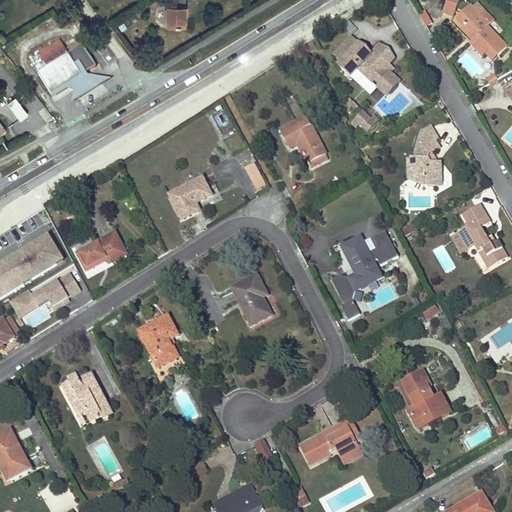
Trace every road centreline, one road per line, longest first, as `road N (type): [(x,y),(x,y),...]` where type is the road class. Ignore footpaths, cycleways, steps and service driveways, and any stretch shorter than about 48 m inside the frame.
road 1 (residential): [(0,371),(229,227),(255,224),(280,239),(337,360),(324,388),(289,410),(248,415)]
road 2 (secondary): [(0,194),(323,0)]
road 3 (residential): [(394,0),(511,203)]
road 4 (residential): [(511,446),(398,511)]
